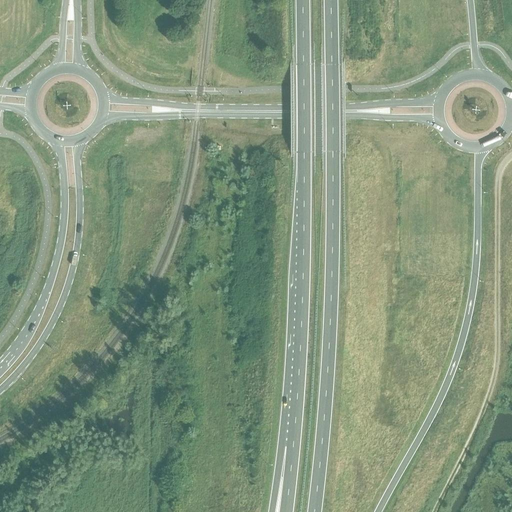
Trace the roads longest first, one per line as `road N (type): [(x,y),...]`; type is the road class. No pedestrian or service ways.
road 1 (trunk): [(314,511),(330,301),(330,0)]
road 2 (trunk): [(302,0),(293,447)]
road 3 (trunk): [(379,511),(458,352),(474,282),(480,147)]
road 4 (track): [(497,180),(492,380),(434,511)]
road 5 (secondary): [(0,390),(48,333),(69,280),(81,139)]
road 6 (secondary): [(52,138),(64,177),(57,259),(43,300),(0,367)]
road 7 (secondary): [(367,111),(184,110)]
